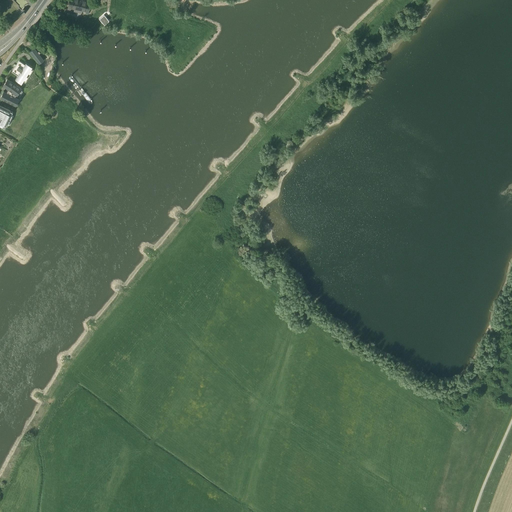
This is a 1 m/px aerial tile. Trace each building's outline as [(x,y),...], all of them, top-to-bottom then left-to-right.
[(75,9),(76,0),(69,0),(68,9),(70,10),(70,8),(75,9)] [(85,0),(83,0),(76,0),(75,9),(83,11),(85,0)] [(104,15),(99,19),(104,25),(109,20),(104,15)] [(44,60),(34,49),(30,52),(39,64),(44,60)] [(33,70),(31,68),(32,67),(26,63),(25,64),(19,61),(16,65),(17,66),(16,68),(15,67),(12,72),(18,76),(15,80),(21,84),(24,80),(26,81),(33,70)] [(3,86),(8,89),(6,92),(4,91),(0,98),(16,105),(22,91),(20,90),(21,88),(22,89),(23,89),(7,79),(3,86)] [(0,125),(5,128),(13,112),(0,105),(0,125)]
